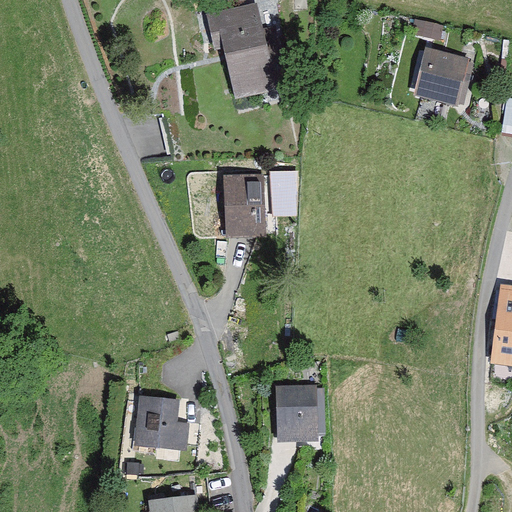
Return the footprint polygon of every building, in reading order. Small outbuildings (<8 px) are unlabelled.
[(237,11),(238,18),(211,24),(217,52),(220,51),(230,93),(280,82),(271,38),(260,40),(253,8),(237,11)] [(418,20),(415,32),(440,38),(443,26),(418,20)] [(431,53),(422,94),(458,103),(463,100),(471,62),(431,53)] [(446,105),(430,101),(426,118),(442,122),(446,105)] [(196,113),(161,120),(171,157),(205,157),(196,113)] [(247,176),(229,177),(233,229),(267,227),(266,212),(260,213),(258,186),(248,186),(247,176)] [(511,295),(500,294),(492,357),(511,359),(511,295)] [(170,342),(181,338),(179,330),(167,335),(170,342)] [(281,392),(281,409),(277,409),(278,443),(313,442),(312,391),(281,392)] [(174,405),(141,401),(137,441),(186,445),(187,428),(172,426),(174,405)] [(194,511),(193,500),(145,506),(145,511),(194,511)]
